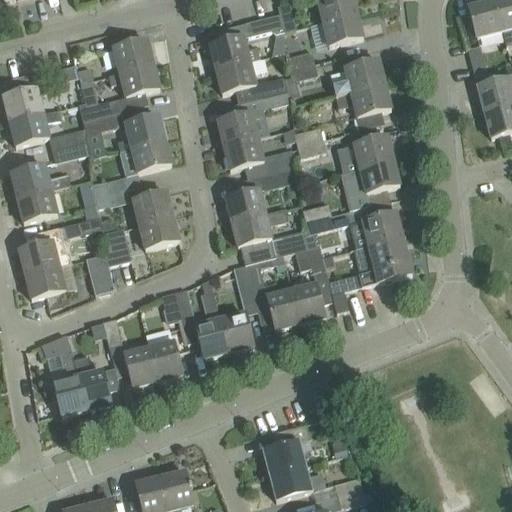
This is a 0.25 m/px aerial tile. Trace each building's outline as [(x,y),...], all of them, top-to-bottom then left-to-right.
[(323,27),(357,19),(352,0),(325,0),(317,2),(323,27)] [(511,0),(494,5),(502,36),(511,33),(511,0)] [(477,43),(496,38),(502,36),(494,5),(469,12),(477,43)] [(284,37),(297,33),(290,8),(278,11),(280,19),(280,20),(284,37)] [(284,37),(280,20),(280,19),(245,28),(249,42),(271,36),(276,39),(284,37)] [(363,43),(357,19),(323,28),(329,52),(363,43)] [(244,41),(221,47),(213,49),(210,50),(216,75),(250,67),(260,64),(257,52),(247,55),(244,41)] [(120,78),(154,70),(147,45),(113,53),(120,78)] [(475,81),(487,78),(480,50),(468,53),(475,81)] [(311,56),(286,63),(289,74),(314,68),(311,56)] [(351,98),(385,90),(379,65),(345,74),(348,87),(334,90),(336,102),(351,98)] [(222,99),(256,91),(250,67),(216,75),(222,99)] [(314,68),(289,74),(291,83),(292,88),(296,87),(318,81),(314,68)] [(111,90),(122,88),(126,103),(160,94),(154,70),(120,78),(109,81),(111,90)] [(78,76),(76,71),(57,76),(61,93),(72,90),(71,85),(79,83),(78,76)] [(81,88),(94,85),(91,73),(78,76),(79,83),(81,88)] [(256,104),(288,96),(285,84),(260,90),(263,102),(256,104)] [(478,92),(484,118),(511,110),(511,85),(509,86),(509,84),(478,92)] [(94,85),(81,88),(85,108),(86,112),(93,110),(93,109),(99,108),(94,85)] [(391,114),(385,90),(351,98),(336,102),(339,114),(354,110),(357,123),(391,114)] [(9,127),(43,117),(37,94),(3,102),(9,127)] [(259,116),(290,108),(288,96),(256,104),(259,116)] [(79,109),(84,127),(118,118),(118,117),(123,115),(120,102),(99,108),(93,109),(93,110),(86,112),(85,108),(79,109)] [(511,110),(484,118),(491,143),(511,137),(511,110)] [(16,152),(35,147),(50,143),(46,129),(62,124),(60,113),(43,117),(9,127),(16,152)] [(87,140),(122,132),(118,118),(84,127),(87,140)] [(224,152),(257,143),(251,118),(217,127),(224,152)] [(129,145),(118,147),(120,156),(132,153),(165,145),(159,120),(140,125),(125,129),(129,145)] [(75,150),(87,147),(84,133),(71,136),(75,150)] [(297,150),(323,144),(320,133),(294,139),(297,150)] [(359,175),(394,166),(388,141),(353,150),(359,175)] [(230,176),(249,171),(263,168),(257,143),(224,152),(230,176)] [(300,164),(326,157),(323,144),(297,150),(300,164)] [(132,153),(120,156),(123,167),(135,165),(138,178),(152,175),(172,170),(165,145),(132,153)] [(78,161),(90,159),(87,147),(75,150),(78,161)] [(271,179),(296,173),(292,155),(266,161),(271,179)] [(394,166),(359,175),(359,176),(340,180),(350,216),(361,213),(370,211),(367,199),(400,191),(394,166)] [(49,184),(45,170),(11,179),(17,204),(51,195),(70,191),(68,180),(49,184)] [(296,173),(271,179),(261,181),(264,196),(300,187),(296,173)] [(123,182),(92,190),(95,202),(126,194),(123,182)] [(98,215),(129,207),(126,195),(136,192),(136,191),(126,194),(95,202),(97,210),(98,215)] [(225,203),(232,229),(266,220),(260,194),(225,203)] [(24,228),(43,223),(58,219),(51,195),(17,204),(24,228)] [(139,230),(173,221),(167,197),(133,205),(139,230)] [(305,227),(332,220),(329,209),(302,215),(305,227)] [(98,215),(97,210),(83,213),(86,225),(86,226),(100,222),(98,215)] [(364,226),(361,213),(350,216),(332,221),(332,220),(305,227),(307,235),(309,240),(304,242),(307,254),(319,251),(316,238),(350,230),(356,254),(402,242),(396,218),(364,226)] [(266,220),(232,229),(238,252),(271,243),(269,231),(288,227),(285,215),(266,220)] [(145,255),(179,246),(173,221),(139,230),(145,255)] [(101,226),(100,222),(86,226),(49,235),(52,247),(53,247),(103,234),(101,226)] [(131,266),(128,254),(123,234),(103,239),(106,252),(105,259),(108,271),(131,266)] [(309,240),(307,235),(271,243),(276,262),(283,260),(295,257),(307,254),(304,242),(309,240)] [(412,280),(402,242),(356,254),(356,255),(368,252),(374,276),(359,280),(362,292),(412,280)] [(53,247),(52,247),(19,255),(26,281),(60,272),(73,269),(70,257),(57,261),(53,247)] [(326,278),(319,251),(307,254),(295,257),(300,276),(312,273),(314,281),(326,278)] [(105,259),(85,264),(94,300),(114,295),(108,271),(105,259)] [(284,265),(283,260),(276,262),(257,266),(259,272),(284,265)] [(245,270),(234,273),(234,274),(240,296),(252,293),(245,270)] [(66,296),(60,272),(26,281),(32,304),(66,296)] [(320,304),(332,301),(332,299),(329,288),(326,278),(314,281),(316,289),(320,304)] [(332,299),(344,296),(358,293),(355,281),(329,288),(332,299)] [(211,285),(202,289),(205,298),(214,296),(211,285)] [(300,329),(325,323),(320,304),(316,289),(292,296),(300,329)] [(182,329),(195,326),(187,294),(175,297),(181,323),(182,329)] [(275,336),(300,329),(292,296),(267,302),(267,303),(275,336)] [(337,318),(349,315),(344,296),(332,299),(332,301),(337,318)] [(169,326),(181,323),(175,297),(162,301),(169,326)] [(204,364),(229,358),(218,315),(209,318),(211,326),(196,330),(204,364)] [(220,324),(218,315),(229,358),(254,352),(245,319),(245,318),(220,324)] [(110,352),(122,350),(116,324),(104,327),(110,352)] [(66,340),(41,350),(46,362),(60,356),(71,352),(66,340)] [(158,387),(182,381),(174,347),(150,353),(158,387)] [(133,393),(158,387),(150,353),(125,359),(133,393)] [(89,361),(74,365),(87,415),(111,409),(108,397),(121,394),(115,372),(103,375),(93,378),(89,361)] [(67,385),(53,388),(61,419),(62,422),(87,415),(74,365),(62,368),(67,385)] [(269,481),(306,471),(299,447),(311,444),(306,428),(291,432),(295,447),(262,455),(269,481)] [(344,444),(332,448),(336,461),(348,457),(344,444)] [(276,506),(295,501),(312,496),(306,471),(269,481),(276,506)] [(185,476),(160,483),(167,511),(184,511),(194,510),(190,495),(192,494),(191,490),(189,491),(185,476)] [(167,511),(160,483),(136,489),(141,511),(167,511)] [(337,501),(363,494),(360,483),(334,490),(337,501)] [(340,511),(349,511),(367,507),(363,494),(337,501),(340,511)]
